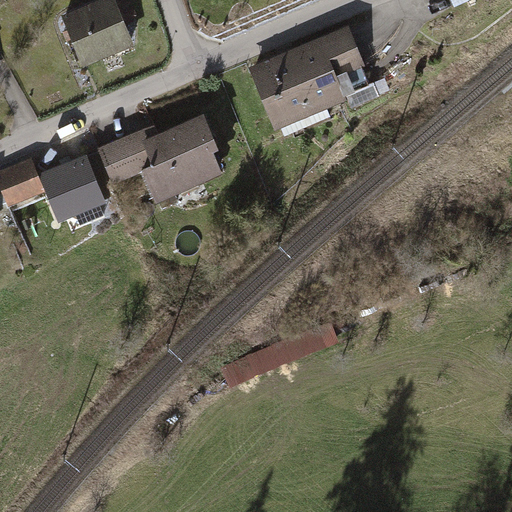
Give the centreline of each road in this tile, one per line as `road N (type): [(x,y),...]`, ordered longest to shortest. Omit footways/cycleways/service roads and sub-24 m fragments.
road 1 (residential): [(195,69),(0,150)]
road 2 (residential): [(361,0),(195,69)]
